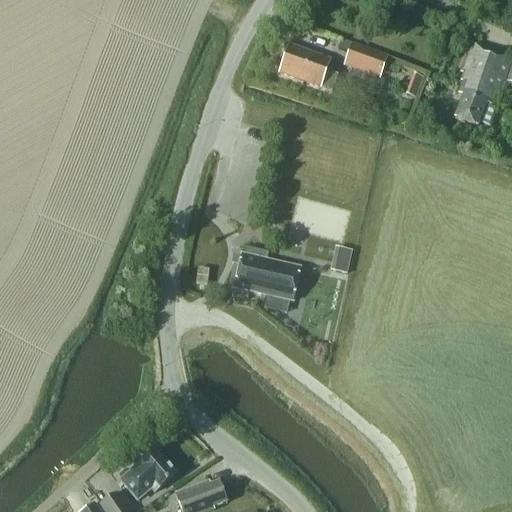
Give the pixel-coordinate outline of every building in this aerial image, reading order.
[(352,44),(342,40),(339,49),(349,52),(352,44)] [(380,78),(384,66),(387,57),(353,44),(344,67),(369,76),(369,74),(380,78)] [(511,84),(511,60),(472,46),(462,73),(464,74),(461,82),(464,83),(459,97),(463,98),(455,120),(478,129),(480,125),(486,106),(497,109),(504,90),(507,83),(511,84)] [(322,90),(322,89),(328,72),(331,62),(291,47),(281,75),(322,90)] [(338,76),(328,72),(322,89),(333,93),(338,76)] [(414,74),(410,83),(421,86),(424,78),(414,74)] [(486,106),(480,125),(491,129),(498,110),(497,109),(486,106)] [(255,259),(242,256),(235,290),(255,294),(255,293),(294,302),(301,268),(255,259)] [(335,273),(347,275),(350,264),(338,261),(335,273)] [(197,285),(208,286),(210,271),(199,270),(197,285)] [(121,483),(138,503),(152,491),(155,494),(177,475),(157,451),(138,468),(121,483)] [(211,487),(210,484),(176,497),(181,511),(213,511),(215,511),(214,509),(228,504),(220,484),(211,487)] [(129,511),(117,494),(100,506),(104,511),(129,511)]
